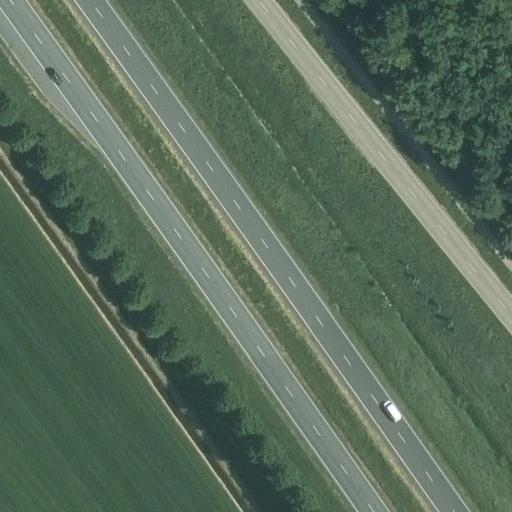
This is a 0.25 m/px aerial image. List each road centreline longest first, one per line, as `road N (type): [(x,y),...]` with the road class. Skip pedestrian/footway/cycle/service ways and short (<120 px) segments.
road 1 (trunk): [(449,511),(87,0)]
road 2 (trunk): [(7,0),(368,511)]
road 3 (secondary): [(511,309),(258,0)]
